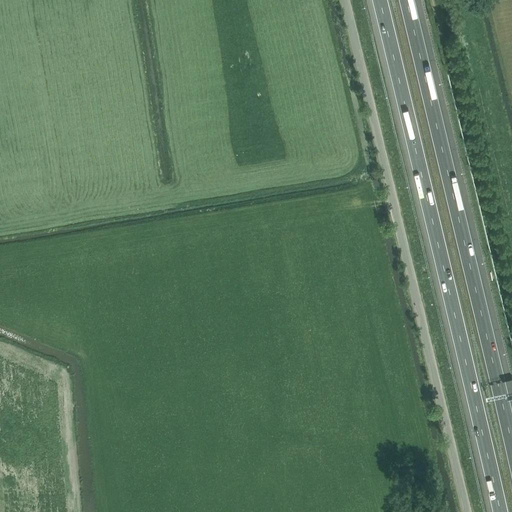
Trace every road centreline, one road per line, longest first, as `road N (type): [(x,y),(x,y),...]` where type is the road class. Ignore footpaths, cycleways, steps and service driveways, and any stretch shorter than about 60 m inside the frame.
road 1 (unclassified): [(467,511),(346,0)]
road 2 (motorway): [(380,0),(501,511)]
road 3 (motorway): [(511,448),(407,0)]
